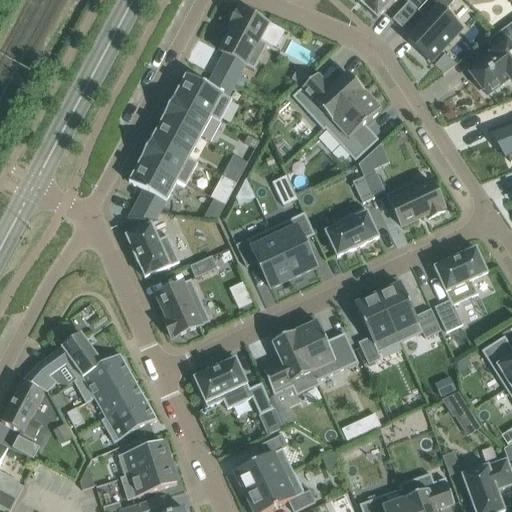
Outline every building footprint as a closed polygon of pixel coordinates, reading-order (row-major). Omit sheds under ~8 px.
[(354,0),(364,9),(364,8),(376,19),(394,0),(354,0)] [(427,21),(407,42),(430,63),(461,29),(443,13),(455,0),(428,0),(417,12),(427,21)] [(418,11),(408,3),(392,20),(401,29),(418,11)] [(233,29),(220,53),(253,71),(267,45),(259,41),(267,25),(242,12),(238,11),(229,27),(233,29)] [(486,58),(487,60),(488,62),(471,75),(486,96),(509,78),(511,82),(511,23),(505,29),(511,38),(494,52),(487,57),(486,58)] [(225,83),(233,88),(239,77),(230,72),(225,83)] [(324,130),(364,93),(347,75),(331,90),(317,75),(292,98),(323,132),(325,130),(324,130)] [(211,118),(211,119),(219,123),(231,100),(228,98),(233,88),(225,83),(219,94),(186,76),(174,98),(211,118)] [(381,111),(364,93),(324,130),(325,130),(354,163),(378,141),(364,126),(381,111)] [(211,118),(174,98),(174,99),(173,99),(163,118),(163,119),(200,139),(211,119),(211,118)] [(200,139),(163,119),(151,140),(188,160),(189,159),(200,139)] [(511,126),(499,131),(488,135),(496,147),(504,159),(508,158),(510,164),(511,162),(511,126)] [(254,150),(258,143),(248,137),(244,145),(254,150)] [(188,160),(151,140),(151,141),(140,161),(141,161),(140,161),(177,181),(177,182),(185,187),(197,164),(189,159),(188,160)] [(140,161),(128,184),(147,194),(142,204),(160,213),(177,182),(177,181),(140,161)] [(236,185),(241,175),(227,168),(222,178),(225,179),(236,185)] [(375,173),(364,178),(374,200),(385,195),(375,173)] [(374,200),(364,178),(352,184),(362,205),(374,200)] [(224,206),(236,185),(225,179),(213,201),(224,206)] [(412,184),(386,196),(401,228),(426,217),(427,221),(444,213),(443,209),(431,183),(415,191),(412,184)] [(142,204),(139,202),(129,220),(135,233),(125,237),(132,252),(137,265),(138,265),(144,279),(179,264),(167,237),(158,241),(151,226),(157,223),(156,220),(160,213),(142,204)] [(364,246),(378,239),(364,209),(338,222),(340,226),(325,233),(337,259),(351,252),(364,247),(364,246)] [(270,231),(293,280),(315,269),(302,242),(314,236),(304,215),(270,231)] [(293,280),(270,231),(235,247),(246,269),(257,263),(270,290),(293,280)] [(434,309),(446,334),(462,327),(453,307),(478,296),(472,282),(487,275),(475,250),(461,256),(460,256),(448,262),(433,269),(449,302),(434,309)] [(216,269),(211,258),(189,268),(195,279),(216,269)] [(175,339),(210,323),(191,281),(190,281),(156,297),(167,321),(164,323),(171,340),(175,339)] [(400,285),(377,296),(400,344),(422,334),(424,340),(440,333),(430,311),(415,318),(400,285)] [(400,344),(377,296),(354,306),(369,339),(358,344),(368,366),(380,360),(377,355),(400,344)] [(317,383),(318,382),(357,364),(344,335),(326,344),(317,323),(294,334),(317,383)] [(317,383),(294,334),(271,344),(281,364),(263,373),(274,397),(292,389),(296,397),(319,387),(318,382),(317,383)] [(76,381),(103,366),(81,335),(37,366),(23,381),(47,394),(56,384),(49,378),(65,366),(76,381)] [(481,353),(505,391),(511,386),(511,351),(504,338),(481,353)] [(103,366),(76,381),(73,383),(85,405),(94,401),(132,379),(120,356),(103,366)] [(261,385),(249,390),(235,360),(220,367),(208,372),(208,373),(193,379),(207,409),(223,402),(227,411),(252,399),(260,416),(273,411),(261,385)] [(105,420),(143,398),(132,379),(94,401),(105,420)] [(1,424),(33,441),(41,426),(30,421),(43,396),(21,385),(1,424)] [(463,392),(446,399),(464,438),(480,431),(463,392)] [(143,398),(105,420),(101,422),(113,445),(156,421),(143,398)] [(375,415),(360,422),(366,434),(380,427),(375,415)] [(511,428),(502,435),(508,446),(511,443),(511,428)] [(233,474),(244,496),(293,473),(282,451),(287,448),(282,436),(260,447),(266,458),(233,474)] [(18,437),(12,449),(33,460),(39,449),(18,437)] [(124,478),(169,464),(162,443),(149,448),(147,441),(126,447),(128,454),(118,458),(124,478)] [(0,446),(0,492),(16,501),(23,488),(18,485),(19,484),(0,473),(0,465),(8,451),(0,446)] [(326,469),(340,463),(335,452),(322,458),(326,469)] [(444,458),(449,476),(462,472),(456,454),(444,458)] [(511,486),(511,474),(507,460),(461,477),(473,511),(504,511),(497,492),(511,486)] [(169,464),(124,478),(120,480),(127,502),(176,486),(169,464)] [(87,469),(80,484),(82,492),(93,488),(87,469)] [(293,473),(244,496),(251,511),(268,511),(288,503),(292,511),(298,511),(315,504),(309,492),(303,495),(293,473)] [(430,476),(399,487),(400,491),(401,491),(408,511),(436,511),(454,505),(445,480),(433,485),(430,476)] [(400,491),(359,506),(361,511),(408,511),(401,491),(400,491)] [(3,511),(4,511),(5,511),(10,511),(16,501),(0,492),(0,511),(1,511),(3,511)] [(168,511),(164,498),(122,511),(184,511),(184,510),(177,511),(168,511)]
